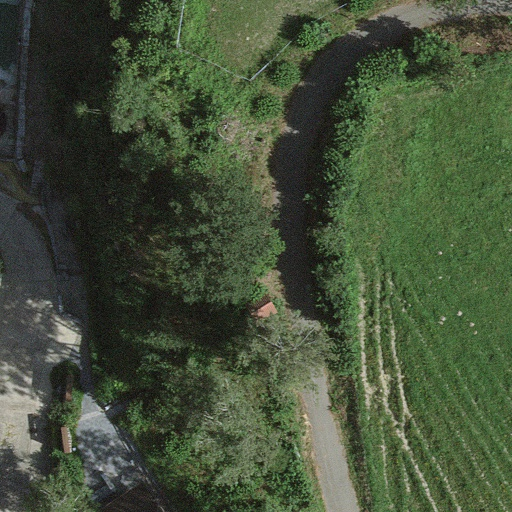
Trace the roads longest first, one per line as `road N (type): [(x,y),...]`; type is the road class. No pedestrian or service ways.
road 1 (track): [(482,0),(439,5),(352,47),(326,74),(298,139),(291,176),(296,285),(352,511)]
road 2 (track): [(0,210),(22,247),(28,296),(7,511)]
